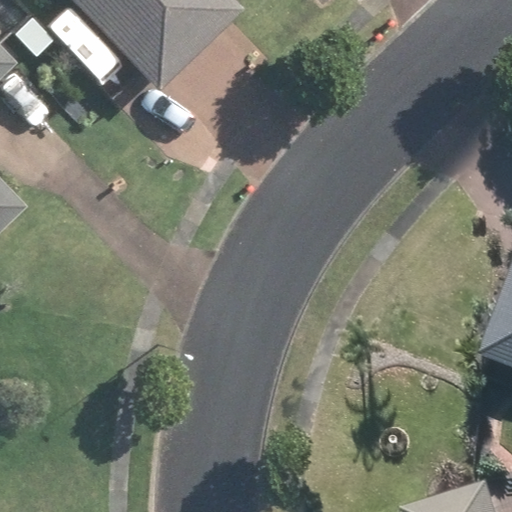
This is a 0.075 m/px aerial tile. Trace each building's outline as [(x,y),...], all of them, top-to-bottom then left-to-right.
[(68,0),(157,94),(247,10),(237,0),(68,0)] [(89,23),(67,44),(113,94),(136,73),(89,23)] [(0,233),(27,208),(0,180),(0,77),(15,63),(0,47),(0,233)] [(511,299),(488,359),(511,368),(511,299)] [(500,511),(493,487),(408,511),(500,511)]
